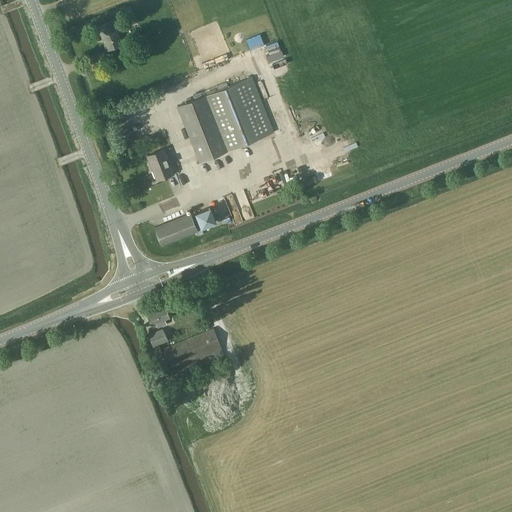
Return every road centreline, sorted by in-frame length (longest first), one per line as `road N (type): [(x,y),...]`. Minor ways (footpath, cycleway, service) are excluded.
road 1 (tertiary): [(201,262),(511,140)]
road 2 (tertiary): [(118,231),(32,0)]
road 3 (track): [(218,511),(183,419),(189,401),(241,381),(246,369),(226,343)]
